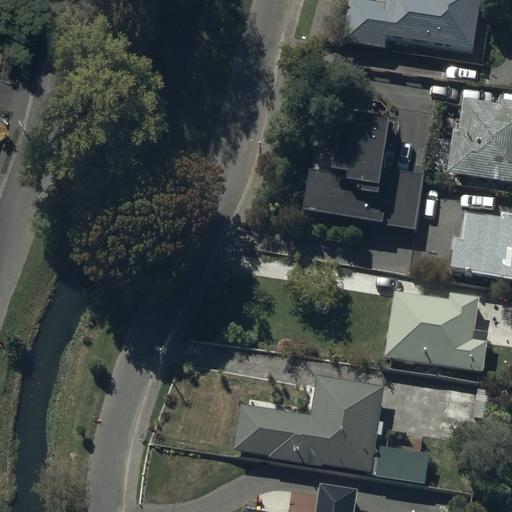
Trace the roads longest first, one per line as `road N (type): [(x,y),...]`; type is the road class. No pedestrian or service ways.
road 1 (unclassified): [(275,0),(228,166),(127,389),(103,511)]
road 2 (unclassified): [(89,0),(0,269)]
